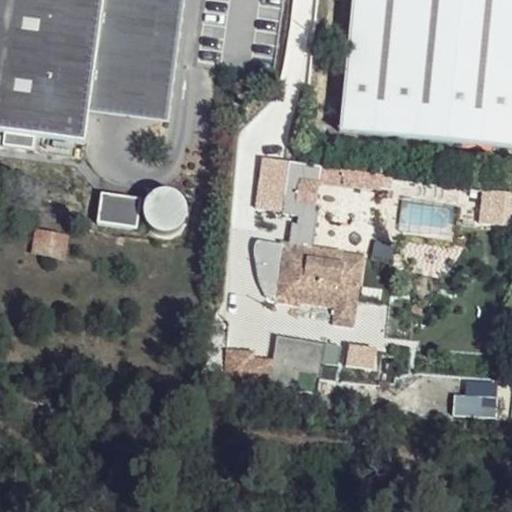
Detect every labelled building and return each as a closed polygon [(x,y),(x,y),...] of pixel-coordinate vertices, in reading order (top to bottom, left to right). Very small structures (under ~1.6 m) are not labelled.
[(0,0),(0,132),(4,133),(2,146),(32,150),(34,137),(84,144),(88,114),(102,0),(0,0)] [(183,0),(102,0),(88,114),(121,118),(167,124),(176,58),(183,0)] [(511,0),(352,0),(338,135),(511,151),(511,0)] [(141,199),(101,194),(97,223),(137,228),(139,212),(141,199)] [(148,199),(141,199),(139,212),(144,213),(144,210),(144,207),(145,204),(146,202),(148,199)] [(66,238),(38,234),(34,256),(62,260),(66,238)] [(276,300),(333,309),(341,256),(284,247),(276,300)] [(320,373),(325,345),(277,337),(272,365),(320,373)] [(343,374),(372,376),(374,347),(345,345),(343,374)] [(454,391),(454,418),(495,418),(495,391),(454,391)]
